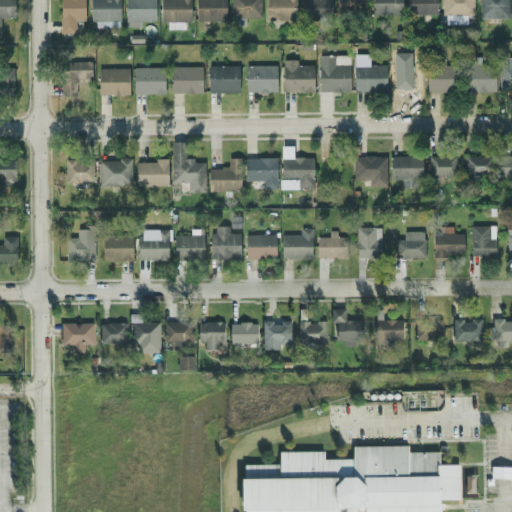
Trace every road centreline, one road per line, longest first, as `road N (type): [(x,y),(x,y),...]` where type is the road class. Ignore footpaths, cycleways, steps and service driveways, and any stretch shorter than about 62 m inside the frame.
road 1 (residential): [(511,123),(0,129)]
road 2 (residential): [(511,288),(0,293)]
road 3 (residential): [(40,0),(42,511)]
